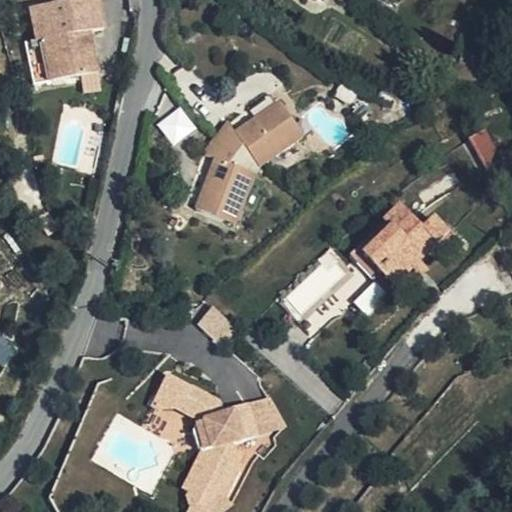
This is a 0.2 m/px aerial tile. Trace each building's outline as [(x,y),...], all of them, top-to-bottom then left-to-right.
[(316,0),(330,9),(336,0),(316,0)] [(54,53),(64,92),(103,79),(93,41),(105,37),(97,3),(30,23),(39,57),(42,56),(54,53)] [(53,95),(64,92),(54,53),(42,56),(53,95)] [(305,140),(283,104),(239,136),(230,124),(206,155),(218,163),(198,212),(236,228),(258,179),(243,172),(237,166),(249,153),(262,169),(305,140)] [(172,144),(197,131),(184,107),(159,120),(172,144)] [(509,164),(494,136),(479,145),(495,173),(509,164)] [(455,236),(439,216),(426,229),(406,206),(352,252),(388,294),(455,236)] [(224,346),(239,328),(215,306),(199,324),(224,346)] [(203,415),(213,396),(165,370),(151,399),(160,404),(175,401),(178,397),(194,405),(192,410),(196,412),(199,408),(203,415)] [(268,394),(244,400),(253,426),(279,416),(268,394)] [(217,399),(213,396),(203,415),(202,417),(192,436),(200,439),(209,443),(187,494),(211,507),(221,486),(226,488),(240,455),(231,451),(225,437),(253,426),(244,400),(220,407),(217,399)] [(178,397),(175,401),(192,410),(194,405),(178,397)] [(191,422),(192,436),(202,417),(191,422)] [(209,443),(200,439),(183,480),(187,494),(209,443)]
